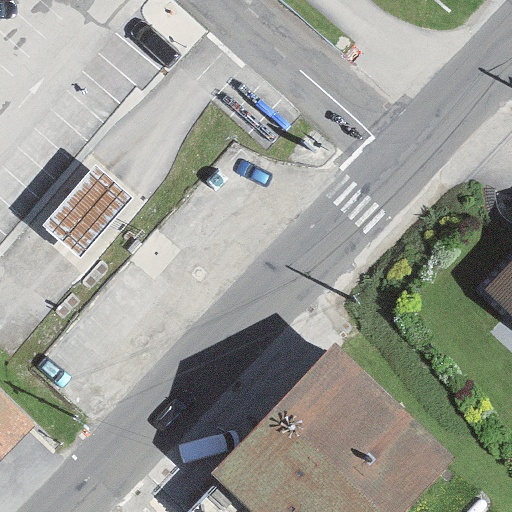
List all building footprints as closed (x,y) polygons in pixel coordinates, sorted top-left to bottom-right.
[(110,69),(126,66),(122,46),(108,48),(110,69)] [(43,221),(58,234),(110,172),(97,160),(43,221)] [(134,192),(110,172),(58,234),(81,252),(134,192)] [(511,273),(500,287),(511,299),(511,273)] [(338,351),(225,469),(226,469),(187,508),(191,511),(393,511),(447,455),(338,351)] [(0,466),(41,426),(0,386),(0,466)]
